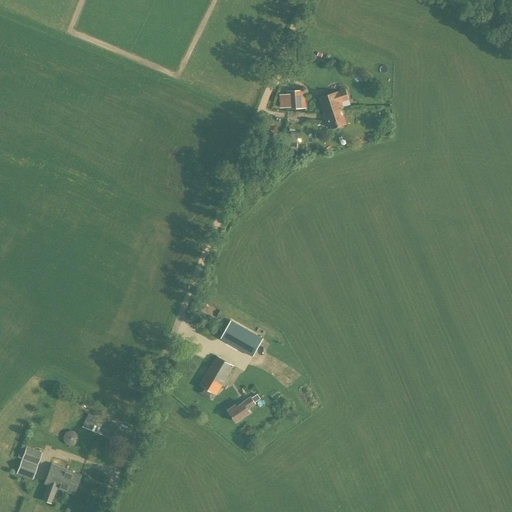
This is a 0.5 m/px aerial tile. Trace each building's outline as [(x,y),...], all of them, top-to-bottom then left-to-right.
[(341,102),(349,100),(346,90),(338,92),(319,98),(324,114),(341,109),(343,108),(341,102)] [(281,107),(287,107),(287,109),(306,108),(305,91),(286,91),(286,94),(280,95),(281,107)] [(324,114),(326,119),(328,119),(331,129),(346,124),(341,109),(324,114)] [(277,144),(278,133),(268,132),(267,143),(277,144)] [(297,147),(298,135),(285,133),(284,146),(297,147)] [(231,321),(221,338),(252,356),(262,338),(231,321)] [(217,396),(234,366),(217,356),(199,385),(217,396)] [(236,405),(228,411),(236,422),(249,413),(248,410),(247,410),(255,404),(254,403),(260,399),(257,394),(251,398),(250,397),(243,403),(242,402),(236,407),(236,405)] [(113,440),(117,430),(101,424),(101,425),(86,419),(82,427),(113,440)] [(28,480),(32,481),(42,453),(26,447),(16,474),(28,479),(28,480)] [(73,495),(78,480),(80,476),(65,470),(65,469),(51,464),(44,484),(47,485),(41,500),(51,504),(56,489),(73,495)]
